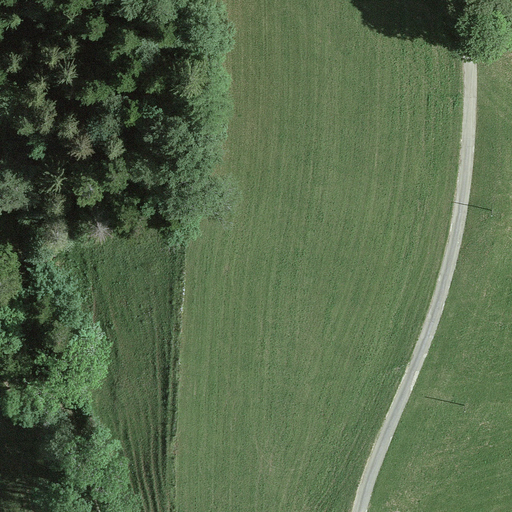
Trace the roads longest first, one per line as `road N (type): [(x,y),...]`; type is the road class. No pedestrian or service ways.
road 1 (unclassified): [(478,0),(466,183),(447,285),(360,511)]
road 2 (track): [(99,511),(0,161)]
